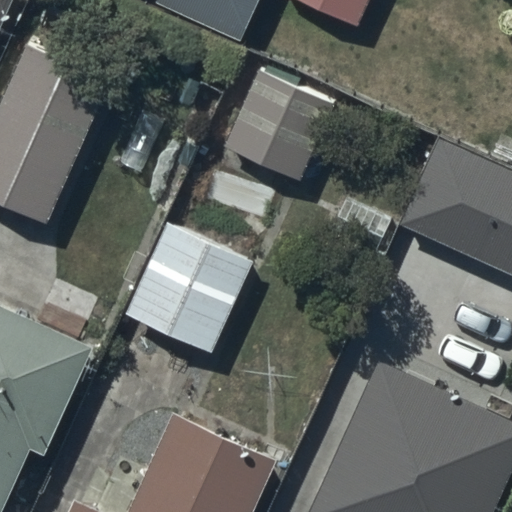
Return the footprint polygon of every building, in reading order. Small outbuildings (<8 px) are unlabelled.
[(0,0),(0,22),(9,0),(0,0)] [(172,0),(245,33),(260,0),(172,0)] [(367,0),(329,0),(361,14),(367,0)] [(115,68),(28,31),(0,97),(0,187),(54,211),(115,68)] [(340,93),(262,57),(227,134),(305,169),(340,93)] [(511,157),(444,126),(405,211),(511,259),(511,157)] [(172,210),(128,303),(215,343),(259,251),(172,210)] [(98,335),(0,290),(0,510),(34,435),(50,442),(98,335)] [(494,511),(511,473),(511,408),(383,351),(311,509),(318,511),(494,511)] [(77,486),(65,511),(251,511),(281,447),(178,401),(129,509),(77,486)]
